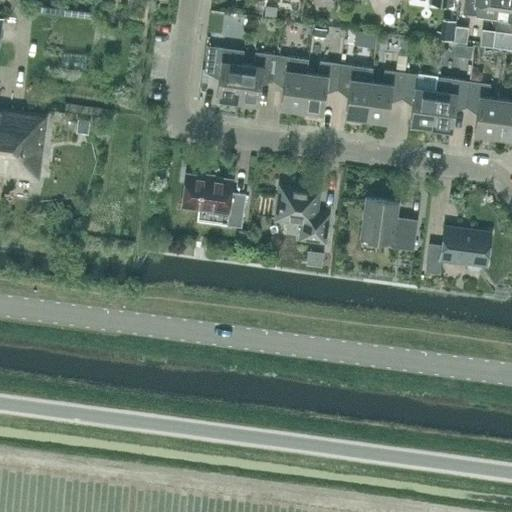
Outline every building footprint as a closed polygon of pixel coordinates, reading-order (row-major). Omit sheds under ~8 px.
[(496,18),(497,7),(498,0),(464,0),(462,13),(496,18)] [(511,0),(498,0),(497,7),(509,9),(507,19),(511,20),(511,0)] [(274,17),(275,9),(264,8),(263,16),(274,17)] [(453,42),(455,26),(456,22),(442,20),(439,40),(453,42)] [(455,26),(453,42),(466,44),(468,28),(455,26)] [(326,30),(314,28),(312,36),(325,38),(326,30)] [(494,31),(481,29),(480,46),(492,47),(494,31)] [(376,33),(355,30),(353,44),(374,47),(376,33)] [(511,34),(494,31),(492,47),(511,50),(511,34)] [(230,61),(232,48),(207,45),(204,69),(219,71),(216,98),(222,99),(224,102),(231,103),(233,100),(236,101),(241,63),(230,61)] [(472,47),(456,45),(455,57),(471,59),(472,47)] [(272,78),(276,54),(255,51),(253,65),(241,63),(236,101),(257,104),(261,76),(272,78)] [(276,54),(272,78),(284,80),(283,88),(280,107),(301,110),(306,72),(308,59),(276,54)] [(337,87),(340,63),(319,60),(317,73),(306,72),(301,110),(321,112),(325,85),(337,87)] [(359,79),(361,66),(340,63),(337,87),(348,88),(345,116),(365,118),(371,80),(359,79)] [(401,96),(405,72),(384,69),(382,82),(371,80),(365,118),(386,121),(390,94),(401,96)] [(430,127),(434,94),(437,76),(405,72),(401,96),(413,97),(409,124),(430,127)] [(466,104),(469,81),(437,76),(434,94),(430,127),(450,130),(454,103),(466,104)] [(488,96),(490,83),(469,81),(466,104),(477,106),(474,133),(494,136),(500,98),(488,96)] [(511,93),(511,100),(500,98),(494,136),(511,138),(511,93)] [(0,107),(0,174),(37,180),(46,114),(0,107)] [(142,124),(122,122),(119,153),(138,156),(142,124)] [(231,191),(233,179),(185,173),(180,206),(228,213),(226,225),(241,227),(245,193),(231,191)] [(315,212),(318,191),(280,185),(275,218),(302,222),(300,237),(323,241),(327,214),(315,212)] [(395,218),(397,201),(367,197),(361,238),(390,242),(390,247),(413,250),(417,219),(403,217),(402,219),(395,218)] [(485,264),(490,232),(444,226),(442,245),(429,243),(425,271),(438,273),(440,258),(467,262),(467,266),(469,269),(477,270),(480,268),(480,264),(485,264)] [(320,264),(322,252),(308,251),(306,262),(320,264)]
